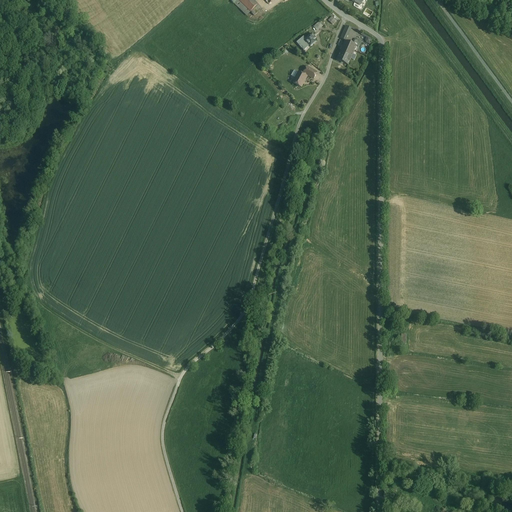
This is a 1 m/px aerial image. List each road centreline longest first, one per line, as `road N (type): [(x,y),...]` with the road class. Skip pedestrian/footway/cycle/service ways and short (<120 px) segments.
road 1 (unclassified): [(182,511),(163,447),(166,415),(180,377),(247,306),(299,123),(345,16)]
road 2 (unclassified): [(380,511),(382,42),(345,16)]
road 3 (track): [(0,274),(116,349),(180,377)]
road 4 (track): [(511,101),(438,0)]
